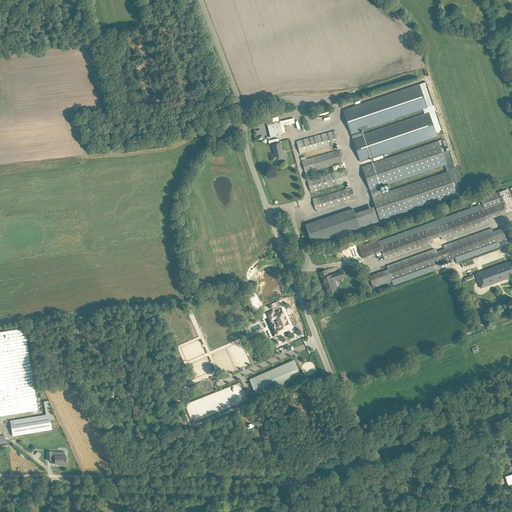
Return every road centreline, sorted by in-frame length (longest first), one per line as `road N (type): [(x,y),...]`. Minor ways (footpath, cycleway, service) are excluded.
road 1 (unclassified): [(367,462),(248,157),(242,109),(200,0)]
road 2 (tertiary): [(0,483),(290,480)]
road 3 (tertiary): [(367,462),(511,425)]
